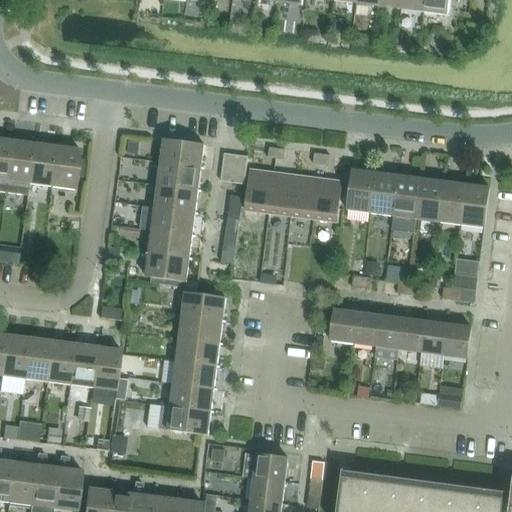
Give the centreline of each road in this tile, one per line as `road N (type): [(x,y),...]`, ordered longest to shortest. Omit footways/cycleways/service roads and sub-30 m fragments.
road 1 (residential): [(281,305),(269,398),(498,428),(511,326)]
road 2 (residential): [(511,133),(450,135),(108,91)]
road 3 (residential): [(0,294),(51,299),(78,286),(108,91)]
